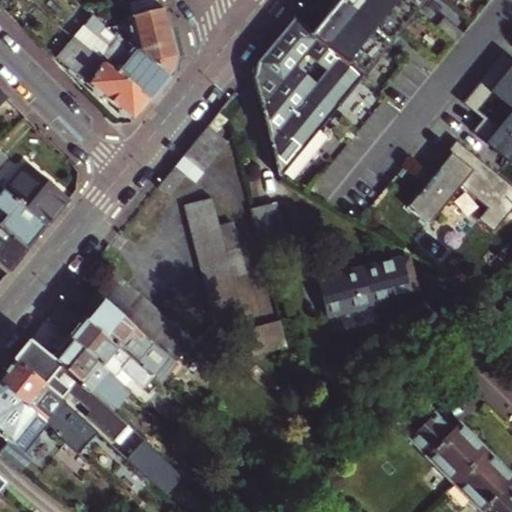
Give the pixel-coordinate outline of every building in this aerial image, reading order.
[(127,0),(132,19),(164,11),(160,0),(127,0)] [(361,78),(424,0),(339,0),(310,37),(291,22),(290,23),(290,25),(255,66),(252,78),(279,178),(287,183),(306,195),(385,98),(361,78)] [(93,16),(105,27),(115,20),(99,6),(85,10),(88,13),(93,16)] [(79,24),(84,27),(93,16),(88,13),(79,24)] [(149,101),(168,78),(109,30),(105,27),(93,16),(84,27),(73,40),(149,101)] [(132,122),(149,101),(73,40),(58,57),(90,84),(88,86),(93,90),(92,93),(98,97),(101,96),(119,112),(119,115),(125,119),(127,118),(132,122)] [(477,130),(511,157),(511,50),(511,49),(469,102),(488,117),(477,130)] [(210,121),(218,128),(226,116),(219,111),(210,121)] [(184,172),(192,179),(224,133),(218,128),(210,121),(156,186),(166,194),(184,172)] [(511,207),(511,187),(454,140),(405,201),(424,217),(454,181),(481,203),(472,215),(491,230),(511,207)] [(12,201),(45,229),(67,202),(35,174),(12,201)] [(0,229),(26,252),(45,229),(12,201),(2,192),(0,193),(0,229)] [(231,275),(243,272),(231,221),(218,224),(212,200),(183,207),(213,323),(216,323),(242,316),(231,275)] [(258,239),(280,233),(272,204),(250,209),(258,239)] [(0,269),(7,275),(26,252),(0,229),(0,269)] [(408,296),(418,293),(408,257),(398,259),(408,296)] [(327,317),(408,296),(398,259),(332,276),(329,262),(313,266),(327,317)] [(99,300),(105,305),(123,283),(112,273),(93,295),(99,300)] [(105,305),(117,315),(135,292),(123,283),(105,305)] [(117,315),(129,325),(147,303),(135,292),(117,315)] [(85,303),(92,309),(99,300),(93,295),(92,294),(85,303)] [(163,354),(152,345),(141,335),(129,325),(117,315),(105,305),(99,300),(92,309),(83,319),(150,378),(158,384),(162,379),(156,374),(169,359),(163,354)] [(129,325),(141,335),(159,313),(147,303),(129,325)] [(141,335),(152,345),(170,322),(159,313),(141,335)] [(251,353),(244,327),(242,316),(216,323),(251,353)] [(140,390),(150,378),(83,319),(76,328),(72,324),(64,333),(68,338),(66,340),(111,379),(118,372),(140,390)] [(252,356),(287,349),(279,320),(244,327),(251,353),(252,356)] [(152,345),(163,354),(181,331),(170,322),(152,345)] [(169,359),(174,364),(193,341),(181,331),(163,354),(169,359)] [(111,379),(66,340),(49,360),(109,415),(127,393),(111,379)] [(109,415),(49,360),(29,343),(13,362),(58,403),(65,395),(87,416),(85,419),(113,444),(126,430),(109,415)] [(63,407),(58,403),(13,362),(0,378),(0,386),(47,429),(62,443),(83,461),(91,452),(53,419),(63,407)] [(31,460),(25,454),(47,429),(0,386),(0,435),(6,441),(0,449),(0,455),(21,471),(31,460)] [(454,483),(485,453),(457,425),(450,432),(433,415),(410,437),(454,483)] [(74,470),(83,461),(62,443),(54,452),(74,470)] [(178,511),(208,511),(212,508),(141,443),(124,463),(178,511)] [(511,511),(511,494),(506,488),(511,481),(511,480),(485,453),(454,483),(483,511),(511,511)] [(74,470),(82,477),(90,468),(83,461),(74,470)]
